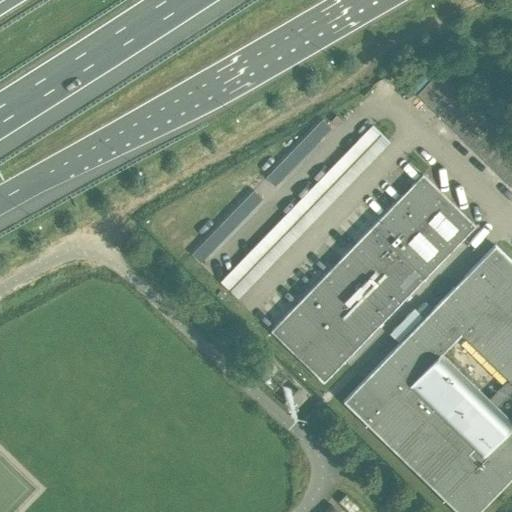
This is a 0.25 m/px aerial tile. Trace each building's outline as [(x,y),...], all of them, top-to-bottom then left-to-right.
[(511,141),(440,73),(418,97),(511,186),(511,141)] [(319,120),(264,177),(274,187),(330,130),(319,120)] [(371,127),(219,286),(236,303),(388,144),(371,127)] [(324,383),(476,226),(423,174),(271,331),(324,383)] [(251,192),(191,254),(202,264),(262,203),(251,192)] [(511,261),(495,245),(363,381),(343,401),(457,511),(478,511),(511,477),(511,261)] [(264,383),(278,368),(269,360),(256,374),(264,383)] [(293,411),(307,397),(299,389),(285,403),(293,411)]
